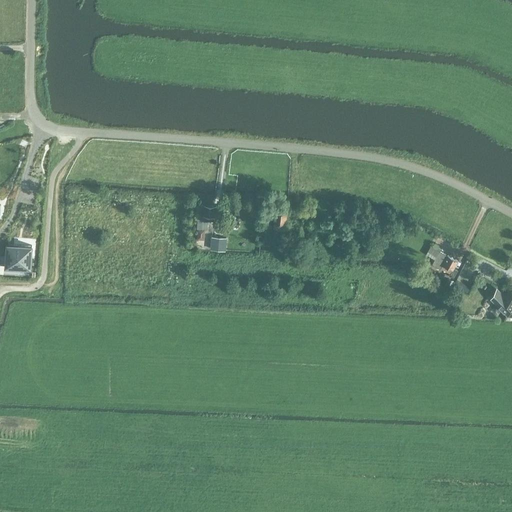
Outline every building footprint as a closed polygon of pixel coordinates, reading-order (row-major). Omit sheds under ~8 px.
[(0,201),(8,203),(11,182),(0,180),(0,201)] [(206,229),(207,220),(214,221),(216,206),(204,205),(199,205),(197,219),(198,219),(197,228),(206,229)] [(285,228),(287,214),(275,212),(274,227),(274,233),(284,234),(285,228)] [(261,224),(259,244),(269,245),(271,225),(261,224)] [(198,229),(197,240),(204,240),(205,229),(198,229)] [(226,238),(212,237),(211,249),(225,250),(226,238)] [(7,243),(6,265),(31,267),(32,245),(7,243)] [(433,264),(452,275),(454,276),(458,270),(453,268),(457,261),(440,251),(433,264)] [(508,313),(511,306),(511,288),(506,296),(503,294),(497,289),(497,288),(491,298),(492,298),(506,312),(508,313)]
